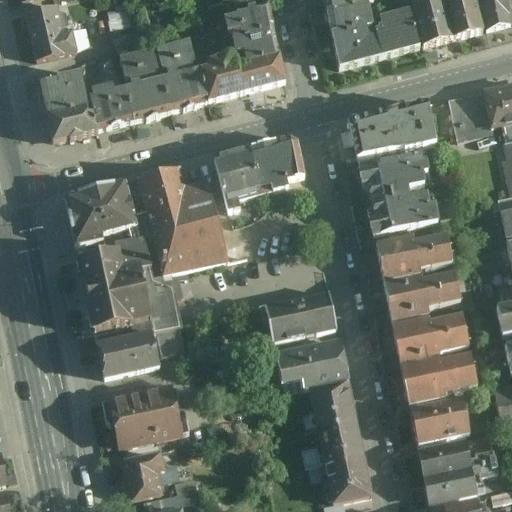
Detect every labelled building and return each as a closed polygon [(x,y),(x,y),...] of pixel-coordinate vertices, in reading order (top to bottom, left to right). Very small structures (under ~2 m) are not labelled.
[(381,0),(326,0),(329,14),(377,5),(382,4),(381,0)] [(446,0),(415,8),(417,14),(427,51),(462,42),(453,8),(451,8),(448,0),(446,0)] [(452,0),(455,7),(453,8),(462,42),(489,35),(480,0),(452,0)] [(511,29),(511,3),(511,0),(480,0),(489,35),(511,29)] [(329,14),(334,39),(375,31),(382,29),(377,5),(329,14)] [(255,68),(284,61),(272,8),(253,12),(254,17),(228,23),(231,37),(239,35),(241,42),(238,42),(242,57),(252,55),(255,68)] [(61,9),(26,16),(38,66),(80,55),(75,35),(67,37),(65,30),(70,29),(67,17),(63,17),(61,9)] [(387,34),(383,35),(391,62),(427,51),(417,14),(388,22),(390,30),(387,31),(387,34)] [(134,35),(131,19),(111,22),(114,39),(134,35)] [(375,31),(334,39),(341,74),(391,62),(383,35),(376,37),(375,31)] [(174,82),(168,84),(178,116),(216,105),(206,73),(200,75),(198,67),(201,66),(194,44),(160,53),(167,75),(171,74),(174,82)] [(137,91),(132,93),(141,126),(178,116),(168,84),(162,85),(160,77),(164,75),(157,53),(124,62),(129,84),(134,82),(137,91)] [(214,72),(206,73),(216,105),(251,96),(244,70),(242,64),(240,65),(239,59),(212,66),(214,72)] [(244,70),(251,96),(293,86),(287,60),(284,61),(255,68),(244,70)] [(50,121),(95,110),(93,103),(86,77),(62,82),(63,86),(43,89),(50,121)] [(511,130),(511,88),(480,95),(481,97),(489,135),(511,130)] [(99,102),(93,103),(95,110),(102,135),(141,126),(132,93),(120,96),(119,90),(97,96),(99,102)] [(490,140),(489,135),(481,97),(447,104),(455,147),(490,140)] [(102,137),(102,135),(95,110),(50,121),(57,149),(102,137)] [(426,110),(345,129),(353,166),(388,158),(388,160),(399,157),(400,159),(435,151),(426,110)] [(287,143),(243,154),(255,195),(266,192),(269,198),(284,194),(283,188),(304,182),(294,148),(287,143)] [(511,202),(511,145),(502,148),(506,164),(502,165),(510,203),(511,202)] [(255,195),(243,154),(207,164),(223,220),(229,219),(226,209),(252,202),(250,196),(255,195)] [(425,160),(356,174),(372,243),(438,229),(434,210),(427,212),(425,200),(406,203),(404,194),(423,190),(421,179),(428,178),(425,160)] [(177,174),(133,184),(145,234),(157,282),(169,280),(226,265),(205,187),(182,192),(177,174)] [(145,234),(133,184),(59,202),(70,252),(107,243),(145,234)] [(511,215),(499,218),(505,247),(511,245),(511,215)] [(145,234),(107,243),(112,259),(67,269),(82,343),(94,340),(95,345),(96,351),(181,333),(179,327),(169,280),(157,282),(145,234)] [(409,243),(372,250),(381,291),(418,284),(417,278),(452,270),(445,242),(411,250),(409,243)] [(418,284),(381,291),(390,332),(428,325),(426,317),(459,309),(453,282),(419,288),(418,284)] [(327,299),(262,313),(270,351),(335,337),(327,299)] [(511,341),(511,311),(495,315),(501,344),(511,341)] [(428,325),(390,332),(399,375),(437,367),(435,361),(468,354),(461,323),(429,330),(428,325)] [(96,351),(89,352),(97,389),(162,376),(159,363),(185,357),(181,333),(96,351)] [(304,398),(345,389),(337,348),(272,361),(279,394),(298,390),(300,399),(304,398)] [(437,367),(399,375),(407,415),(444,407),(442,400),(477,392),(471,363),(437,370),(437,367)] [(340,511),(371,506),(345,389),(304,398),(328,511),(340,511)] [(511,435),(511,390),(492,395),(501,438),(511,435)] [(169,392),(102,407),(115,459),(180,444),(179,441),(187,439),(183,418),(178,415),(174,395),(169,392)] [(461,407),(408,418),(416,454),(469,443),(461,407)] [(465,448),(415,458),(421,487),(472,477),(465,448)] [(158,460),(117,468),(127,511),(162,503),(157,481),(163,480),(158,460)] [(0,499),(12,497),(4,463),(0,463),(0,499)] [(472,477),(421,487),(426,511),(436,511),(477,503),(472,477)] [(0,501),(0,511),(11,511),(10,500),(0,501)]
